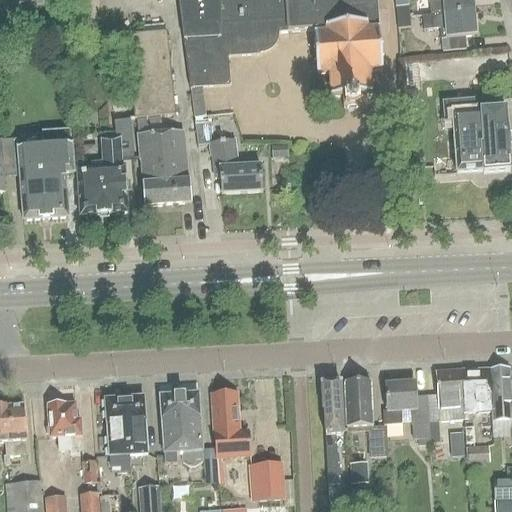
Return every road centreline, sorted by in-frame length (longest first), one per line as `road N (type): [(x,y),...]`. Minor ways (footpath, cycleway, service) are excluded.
road 1 (secondary): [(6,299),(511,271)]
road 2 (residential): [(11,371),(511,347)]
